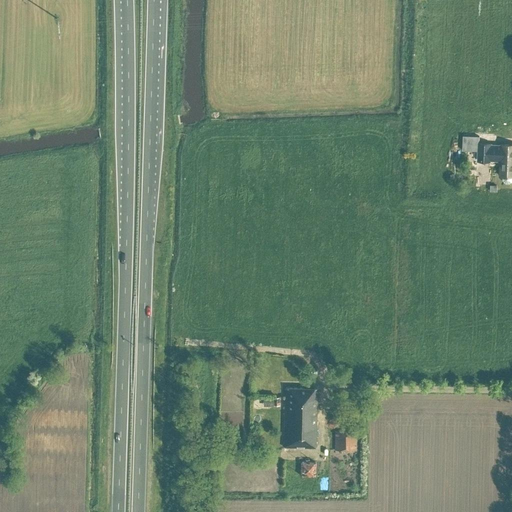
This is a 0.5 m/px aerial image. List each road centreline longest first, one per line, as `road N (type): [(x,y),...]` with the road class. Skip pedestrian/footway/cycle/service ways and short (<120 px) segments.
road 1 (trunk): [(137,511),(153,0)]
road 2 (trunk): [(126,0),(117,511)]
